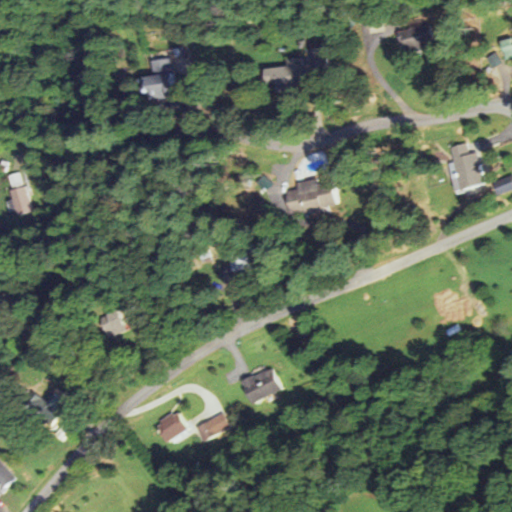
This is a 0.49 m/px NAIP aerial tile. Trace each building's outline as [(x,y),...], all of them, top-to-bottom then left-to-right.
[(434,41),(428,23),(397,33),(404,52),(434,41)] [(511,43),(511,44),(510,37),(500,40),(505,60),(511,58),(511,43)] [(264,68),(265,91),(310,88),(309,72),(326,71),(325,47),(306,48),(306,57),(286,58),(287,66),(264,68)] [(151,60),(153,75),(140,77),(143,97),(176,92),(171,57),(151,60)] [(449,163),(455,190),(485,183),(478,151),(470,153),(467,142),(450,146),(454,162),(449,163)] [(12,188),(24,185),(21,172),(10,175),(12,188)] [(511,189),(511,176),(511,175),(493,182),(499,195),(511,189)] [(287,191),(291,212),(304,209),(305,215),(324,211),(323,207),(337,204),(332,181),(317,184),(316,178),(297,182),(298,188),(287,191)] [(18,216),(33,211),(25,185),(10,190),(18,216)] [(233,272),(248,271),(248,258),(232,259),(233,272)] [(108,338),(125,330),(116,308),(99,315),(108,338)] [(251,404),(283,389),(273,366),(241,381),(251,404)] [(155,426),(167,443),(190,427),(179,410),(155,426)] [(197,425),(203,439),(230,429),(224,414),(197,425)] [(0,494),(17,481),(0,461),(0,494)]
